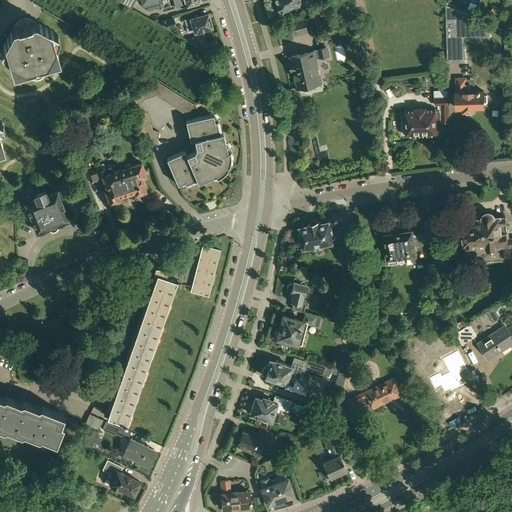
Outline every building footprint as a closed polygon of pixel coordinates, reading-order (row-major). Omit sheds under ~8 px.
[(162,7),(159,0),(120,0),(120,1),(131,7),(135,0),(141,0),(144,8),(146,7),(147,11),(162,7)] [(174,0),(177,8),(182,7),(186,6),(199,3),(199,1),(200,1),(201,0),(174,0)] [(277,0),(279,3),(277,4),(276,7),(277,10),(279,11),(281,10),(282,11),(290,8),(291,7),(295,5),(298,6),(301,4),(302,1),(301,0),(277,0)] [(348,3),(340,5),(343,15),(350,13),(348,3)] [(333,4),(316,9),(319,18),(336,13),(333,4)] [(487,19),(458,10),(445,5),(446,23),(447,62),(464,62),(463,35),(487,34),(487,19)] [(197,15),(184,19),(186,26),(192,24),(196,38),(205,35),(203,30),(212,27),(211,26),(213,26),(211,20),(210,20),(208,14),(198,17),(197,15)] [(294,35),(307,31),(316,29),(312,17),(302,20),(301,18),(292,20),(293,22),(291,23),(293,30),(294,35)] [(45,63),(53,60),(57,53),(54,42),(52,35),(53,33),(56,34),(57,33),(36,22),(35,22),(30,19),(28,18),(25,18),(20,19),(17,21),(16,23),(13,29),(1,50),(2,50),(3,47),(6,49),(8,56),(11,67),(12,67),(12,66),(19,70),(19,71),(27,68),(29,70),(30,69),(29,69),(30,67),(41,64),(43,65),(44,66),(45,63)] [(169,29),(176,27),(173,18),(167,20),(167,19),(161,21),(162,24),(169,29)] [(293,60),(290,61),(292,70),(295,70),(299,86),(299,87),(302,86),(320,82),(319,74),(320,72),(319,69),(318,68),(315,58),(328,55),(326,47),(319,49),(319,50),(314,51),(292,56),(293,60)] [(474,78),(466,79),(466,77),(460,77),(460,81),(456,81),(457,108),(463,108),(463,111),(464,111),(464,112),(467,115),(471,114),(474,112),(474,111),(475,111),(475,107),(484,107),(484,103),(487,103),(486,95),(484,95),(483,91),(475,91),(474,78)] [(153,130),(142,101),(144,100),(156,96),(187,115),(195,103),(158,81),(124,93),(146,147),(156,143),(159,132),(153,130)] [(432,133),(436,132),(435,119),(441,119),(441,121),(449,121),(448,97),(435,97),(435,105),(439,105),(439,110),(426,110),(426,109),(415,109),(415,111),(401,111),(401,120),(403,120),(403,121),(406,121),(406,123),(407,124),(407,133),(410,133),(411,135),(415,135),(416,133),(427,133),(428,134),(431,134),(432,133)] [(223,146),(226,145),(223,132),(220,133),(217,121),(212,122),(210,116),(213,116),(213,114),(187,120),(186,123),(191,143),(188,150),(168,158),(167,160),(178,185),(179,184),(178,181),(183,179),(185,184),(197,179),(198,182),(210,177),(209,174),(214,172),(217,177),(219,176),(223,173),(226,169),(228,167),(229,165),(230,163),(230,158),(231,157),(230,153),(230,150),(225,152),(223,146)] [(125,168),(118,171),(114,172),(111,165),(87,173),(91,183),(104,179),(107,188),(105,189),(106,192),(104,193),(107,202),(109,201),(110,204),(120,200),(119,197),(127,195),(135,192),(135,195),(146,191),(145,188),(147,188),(144,179),(142,180),(141,178),(146,176),(141,163),(132,166),(131,165),(130,164),(129,164),(128,164),(127,164),(126,165),(125,165),(125,166),(125,167),(125,168)] [(37,231),(47,227),(68,219),(57,190),(46,194),(45,190),(34,194),(32,189),(22,193),(26,202),(25,203),(31,217),(37,231)] [(481,215),(481,218),(467,219),(467,226),(466,227),(462,228),(461,228),(460,228),(459,229),(459,230),(459,231),(459,233),(460,234),(462,237),(462,236),(464,245),(465,245),(465,246),(466,247),(466,248),(468,248),(470,249),(472,248),(473,248),(474,247),(475,245),(475,244),(485,243),(485,248),(486,248),(486,250),(496,249),(496,247),(504,246),(505,258),(511,257),(511,237),(507,238),(505,223),(506,222),(505,216),(495,217),(494,216),(494,214),(493,213),(492,212),(490,212),(489,211),(487,211),(486,212),(484,212),(483,213),(482,214),(481,215)] [(384,234),(388,259),(389,259),(389,264),(398,262),(398,261),(406,259),(406,256),(416,255),(415,246),(423,245),(422,238),(429,237),(430,240),(437,239),(435,216),(422,218),(423,229),(413,230),(403,231),(402,229),(394,230),(394,232),(384,234)] [(354,240),(351,226),(340,228),(340,230),(331,232),(329,221),(320,223),(320,221),(309,223),(309,225),(300,227),(300,229),(299,231),(300,238),(302,239),(304,247),(313,245),(314,247),(317,249),(322,248),(325,245),(324,243),(342,239),(343,242),(354,240)] [(202,248),(199,257),(217,262),(220,250),(202,246),(202,248)] [(214,273),(217,262),(199,257),(196,269),(214,273)] [(173,287),(174,287),(175,284),(177,279),(166,275),(166,268),(154,266),(152,273),(153,273),(152,277),(154,278),(106,415),(122,421),(122,422),(126,423),(127,420),(126,420),(173,287)] [(211,285),(214,273),(196,269),(193,280),(211,285)] [(304,294),(306,284),(308,279),(296,277),(295,281),(293,281),(293,283),(292,283),(291,283),(290,283),(289,284),(288,284),(288,285),(287,287),(287,288),(288,288),(288,289),(289,290),(291,291),(290,294),(293,295),(291,301),(293,302),(292,307),(304,310),(305,306),(307,306),(309,295),(304,294)] [(211,285),(193,280),(192,286),(190,292),(208,296),(211,285)] [(505,300),(494,308),(500,318),(511,310),(505,300)] [(275,332),(275,333),(275,334),(275,335),(276,336),(277,336),(277,338),(296,343),(300,331),(304,332),(307,324),(307,322),(314,323),(316,316),(305,313),(303,320),(302,320),(283,315),(279,329),(278,329),(277,329),(276,330),(275,331),(275,332)] [(463,320),(457,324),(460,329),(466,325),(463,320)] [(469,324),(456,333),(462,345),(477,336),(469,324)] [(489,361),(511,345),(511,335),(507,327),(505,324),(476,343),(489,361)] [(440,373),(430,378),(435,389),(436,389),(435,388),(441,385),(445,392),(450,389),(451,390),(450,390),(451,391),(465,384),(464,383),(462,379),(458,373),(466,369),(467,369),(458,351),(443,359),(446,365),(449,372),(442,376),(440,373)] [(264,367),(262,372),(264,375),(264,376),(293,385),(296,378),(298,378),(301,371),(322,378),(323,373),(329,375),(331,367),(305,358),(305,359),(294,356),(291,365),(284,363),(284,362),(275,360),(270,358),(268,366),(267,365),(267,367),(264,367)] [(338,364),(340,368),(348,365),(345,360),(338,364)] [(338,369),(331,367),(329,375),(335,377),(338,369)] [(33,382),(39,384),(43,372),(38,370),(33,382)] [(39,384),(44,386),(49,375),(43,372),(39,384)] [(49,375),(44,386),(50,389),(54,377),(49,375)] [(50,389),(55,391),(60,379),(54,377),(50,389)] [(392,400),(392,398),(402,393),(394,377),(346,400),(352,412),(359,409),(355,402),(368,396),(373,407),(384,402),(387,403),(392,400)] [(66,381),(60,379),(55,391),(61,393),(66,381)] [(61,393),(67,395),(71,383),(66,381),(61,393)] [(72,397),(77,385),(71,383),(67,395),(72,397)] [(72,397),(78,400),(82,388),(77,385),(72,397)] [(78,400),(83,402),(88,390),(82,388),(78,400)] [(83,402),(89,404),(94,392),(88,390),(83,402)] [(99,394),(94,392),(89,404),(94,406),(99,394)] [(277,401),(266,398),(263,397),(262,399),(255,397),(253,405),(249,407),(248,409),(250,412),(250,413),(262,417),(262,419),(268,421),(268,419),(270,420),(271,419),(276,421),(279,412),(274,410),(276,407),(288,411),(292,399),(279,395),(277,401)] [(59,433),(76,440),(83,422),(65,415),(62,422),(60,422),(63,413),(58,411),(57,414),(40,407),(40,409),(23,402),(22,404),(5,398),(5,400),(0,397),(0,422),(14,428),(15,426),(31,432),(32,430),(56,440),(59,433)] [(307,418),(314,420),(314,419),(323,410),(311,406),(307,418)] [(107,421),(104,420),(91,414),(89,413),(84,423),(99,429),(100,425),(104,427),(107,421)] [(320,431),(314,419),(314,420),(301,434),(304,439),(320,431)] [(118,426),(115,432),(127,437),(129,431),(118,426)] [(259,427),(257,433),(253,431),(252,433),(242,430),(236,444),(244,446),(243,448),(251,451),(256,439),(270,445),(272,440),(275,433),(259,427)] [(322,462),(328,474),(329,478),(347,470),(340,454),(341,454),(331,431),(321,435),(332,457),(322,462)] [(122,453),(120,458),(136,465),(138,461),(147,465),(154,450),(130,438),(122,453)] [(133,494),(139,481),(120,472),(123,467),(107,460),(103,470),(110,473),(110,474),(114,476),(111,483),(112,484),(112,485),(118,488),(118,487),(133,494)] [(269,478),(260,481),(267,504),(293,495),(285,473),(269,478)] [(238,507),(251,506),(250,490),(231,492),(230,479),(221,480),(222,493),(221,494),(223,508),(222,508),(222,509),(233,508),(234,510),(238,509),(238,507)]
